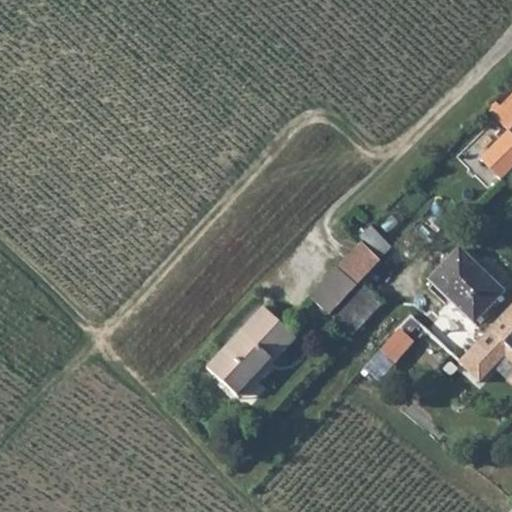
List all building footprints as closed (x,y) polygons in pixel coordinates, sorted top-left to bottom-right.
[(511,114),(511,86),(498,101),(511,114)] [(498,120),(469,149),(480,159),(508,131),(498,120)] [(386,245),(365,224),(357,233),(377,255),(386,245)] [(335,266),(353,283),(377,258),(359,241),(335,266)] [(426,274),(434,282),(465,249),(457,242),(426,274)] [(502,285),(465,249),(434,282),(471,317),(502,285)] [(307,296),(325,311),(353,283),(335,266),(307,296)] [(358,280),(327,313),(346,330),(377,297),(358,280)] [(508,343),(511,343),(511,295),(478,331),(500,352),(508,343)] [(289,331),(257,300),(198,360),(231,391),(289,331)] [(382,351),(396,366),(419,344),(405,329),(382,351)]
